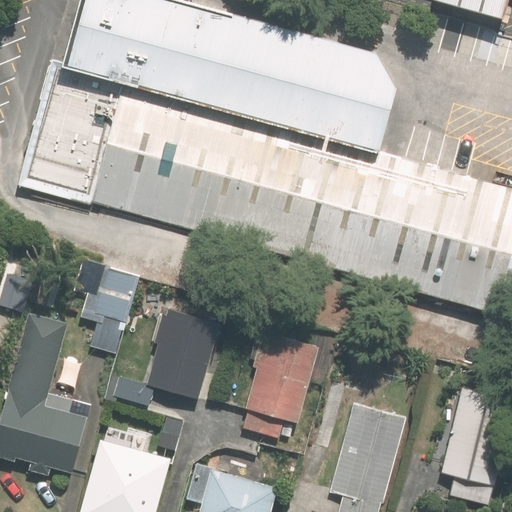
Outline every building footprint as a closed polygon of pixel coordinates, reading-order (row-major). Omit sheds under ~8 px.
[(248,0),(58,0),(44,54),(356,142),(385,39),(248,0)] [(509,185),(44,54),(11,168),(476,299),(509,185)] [(136,309),(128,307),(130,299),(134,301),(142,273),(80,256),(71,288),(89,293),(82,318),(97,322),(91,346),(117,353),(124,329),(130,331),(136,309)] [(37,277),(11,270),(2,304),(28,311),(37,277)] [(162,343),(151,385),(202,398),(222,319),(167,305),(157,342),(162,343)] [(54,468),(76,473),(89,414),(75,411),(79,395),(54,389),(70,321),(33,312),(15,391),(9,390),(0,428),(0,455),(32,463),(30,470),(52,475),(54,468)] [(320,342),(263,332),(245,429),(264,433),(267,413),(305,420),(320,342)] [(148,390),(150,383),(120,375),(114,394),(152,406),(156,392),(148,390)] [(433,457),(447,461),(444,472),(456,475),(450,496),(491,507),(511,429),(511,394),(468,383),(455,429),(442,425),(433,457)] [(339,511),(384,511),(409,414),(354,400),(331,492),(344,496),(339,511)] [(160,511),(175,455),(142,446),(145,436),(107,426),(84,511),(160,511)] [(275,511),(282,485),(196,463),(187,497),(204,501),(201,511),(275,511)]
